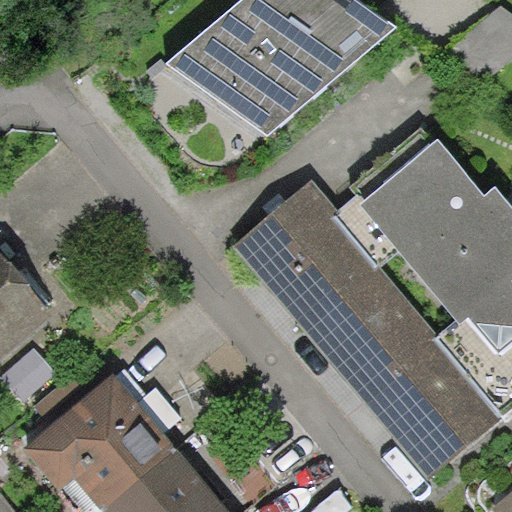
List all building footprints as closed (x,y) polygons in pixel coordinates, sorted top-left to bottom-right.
[(393,29),(354,0),(244,0),(169,63),(266,135),(393,29)] [(511,15),(502,9),(453,50),(484,83),(511,58),(511,15)] [(441,141),(363,204),(457,319),(438,334),(504,416),(511,409),(511,203),(499,187),(486,197),(441,141)] [(438,334),(312,180),(235,242),(427,478),(504,416),(438,334)] [(0,351),(47,317),(0,253),(0,351)] [(178,449),(116,375),(28,449),(63,490),(76,478),(104,511),(178,449)] [(231,511),(178,449),(104,511),(231,511)]
